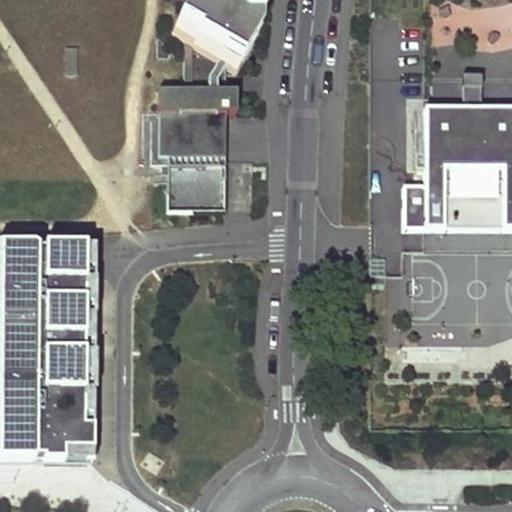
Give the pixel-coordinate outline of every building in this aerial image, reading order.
[(252,48),(251,0),(182,0),(189,11),(173,39),(181,44),(223,69),(233,75),(252,48)] [(223,69),(181,44),(181,94),(155,93),(155,116),(156,116),(156,159),(165,159),(165,214),(222,214),(222,116),(233,116),(233,94),(222,94),(223,69)] [(462,112),(481,112),(480,81),(461,82),(462,112)] [(413,189),(401,189),(401,233),(511,232),(511,112),(413,113),(413,189)] [(0,464),(91,466),(93,250),(0,248),(0,464)]
